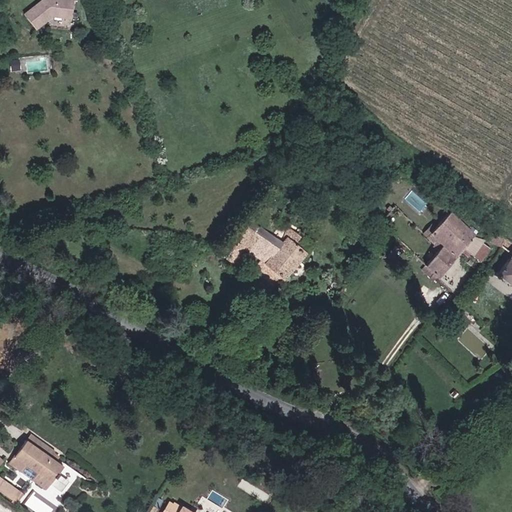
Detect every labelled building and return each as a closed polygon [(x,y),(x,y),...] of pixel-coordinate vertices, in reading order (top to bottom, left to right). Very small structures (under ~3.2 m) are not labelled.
[(40,0),(26,11),(36,27),(54,14),(72,17),(75,0),(40,0)] [(13,67),(21,67),(21,58),(13,59),(13,67)] [(425,263),(438,274),(466,244),(483,260),(494,247),(476,230),(453,210),(430,235),(442,245),(425,263)] [(299,233),(291,227),(284,236),(287,238),(282,243),(278,249),(260,235),(250,227),(227,255),(237,263),(249,248),(265,261),(258,271),(270,281),(276,286),(284,276),(286,277),(306,252),(293,241),(299,233)] [(278,249),(282,243),(264,229),(260,235),(278,249)] [(313,244),(299,233),(293,241),(306,252),(313,244)] [(511,240),(499,234),(493,244),(511,253),(511,255),(500,272),(498,272),(497,273),(497,274),(497,275),(497,276),(498,276),(499,277),(500,276),(501,276),(511,283),(511,240)] [(221,256),(216,252),(212,258),(217,262),(221,256)] [(342,279),(338,276),(330,287),(334,290),(342,279)] [(33,434),(29,440),(52,456),(56,450),(33,434)] [(52,456),(29,440),(11,466),(23,474),(28,466),(39,474),(34,481),(48,491),(66,466),(52,456)] [(3,478),(0,481),(0,491),(19,504),(26,494),(3,478)] [(199,511),(170,497),(161,511),(199,511)]
